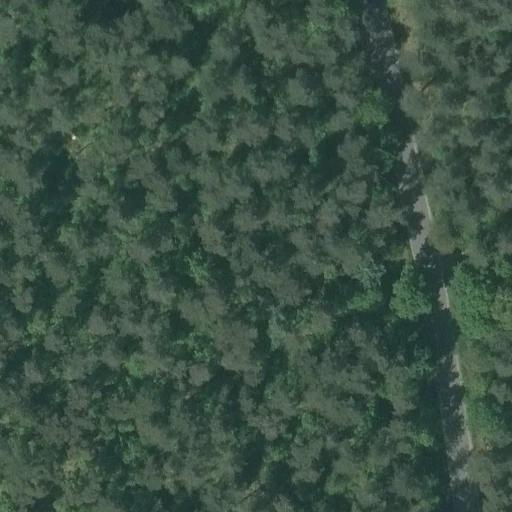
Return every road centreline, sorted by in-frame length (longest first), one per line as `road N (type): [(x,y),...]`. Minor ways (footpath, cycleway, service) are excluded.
road 1 (unclassified): [(370,0),(467,511)]
road 2 (track): [(511,241),(0,337)]
